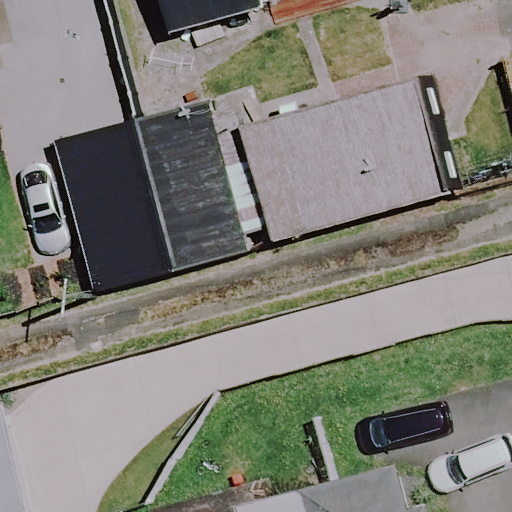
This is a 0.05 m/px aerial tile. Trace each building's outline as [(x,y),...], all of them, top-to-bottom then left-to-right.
[(172,0),(189,54),(281,26),(273,0),(172,0)] [(457,203),(429,96),(262,138),(290,246),(457,203)] [(251,261),(213,111),(63,149),(101,299),(251,261)] [(51,511),(28,411),(0,417),(0,511),(51,511)] [(446,511),(434,466),(261,511),(255,511),(250,493),(180,511),(446,511)]
